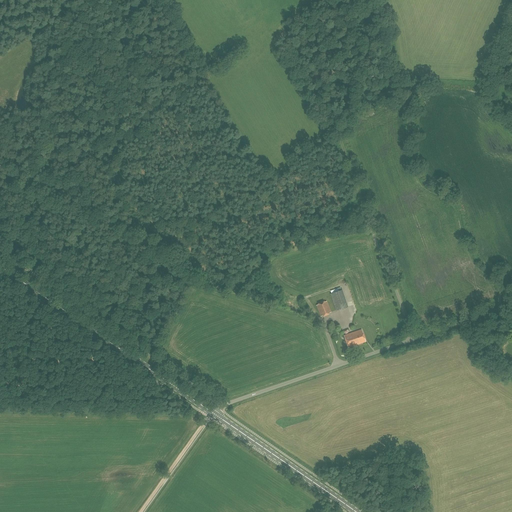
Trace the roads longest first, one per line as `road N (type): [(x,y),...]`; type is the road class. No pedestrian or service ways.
road 1 (secondary): [(214,413),(0,266)]
road 2 (track): [(373,234),(334,121),(384,24),(378,0)]
road 3 (unclassified): [(214,413),(412,339)]
road 4 (secondary): [(355,511),(214,413)]
